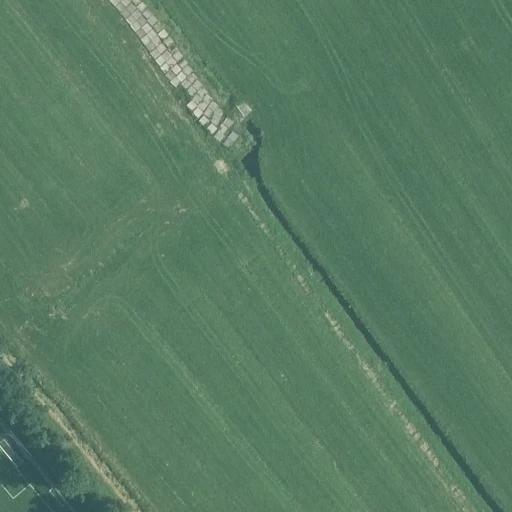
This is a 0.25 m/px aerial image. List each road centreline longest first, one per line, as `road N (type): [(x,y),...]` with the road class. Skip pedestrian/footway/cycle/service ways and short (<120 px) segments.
road 1 (track): [(184,160),(245,228),(456,511)]
road 2 (track): [(45,0),(184,160)]
